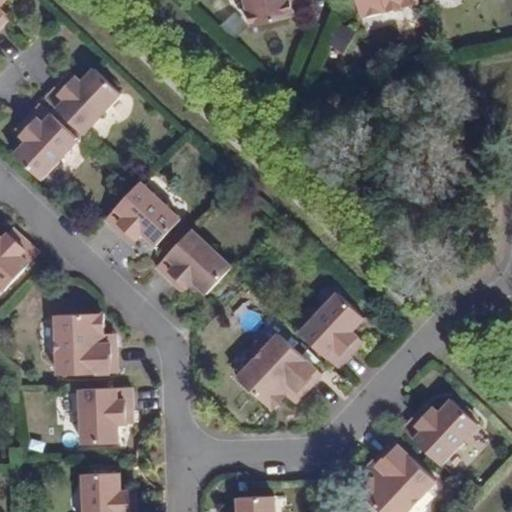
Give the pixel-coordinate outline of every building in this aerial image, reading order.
[(242,0),(248,25),(291,15),(288,0),(287,0),(242,0)] [(416,2),(415,0),(351,0),(356,17),(416,2)] [(0,23),(1,25),(8,18),(4,14),(0,17),(0,23)] [(340,25),(328,42),(342,51),(353,35),(340,25)] [(55,75),(38,93),(77,129),(112,91),(86,65),(74,78),(67,72),(60,79),(55,75)] [(67,72),(63,68),(55,75),(60,79),(67,72)] [(70,136),(32,101),(12,122),(17,126),(11,133),(16,137),(5,149),(34,175),(70,136)] [(12,122),(6,129),(11,133),(17,126),(12,122)] [(151,242),(177,215),(139,177),(134,182),(104,215),(123,234),(128,228),(136,236),(140,231),(151,242)] [(26,260),(14,250),(18,246),(10,239),(16,232),(0,218),(0,287),(1,288),(26,260)] [(203,290),(229,262),(190,225),(154,264),(172,282),(177,277),(185,284),(190,278),(203,290)] [(123,234),(130,241),(136,236),(128,228),(123,234)] [(16,232),(10,239),(18,246),(24,240),(16,232)] [(172,282),(179,289),(185,284),(177,277),(172,282)] [(334,290),(297,330),(334,364),(353,343),(349,339),(356,331),(350,326),(361,315),(334,290)] [(53,372),(109,369),(108,341),(102,341),(101,330),(96,330),(95,310),(50,313),(53,372)] [(287,395),(294,387),(299,391),(318,370),(276,331),(237,373),(269,405),(283,391),(287,395)] [(353,343),(361,336),(356,331),(349,339),(353,343)] [(124,411),(131,411),(130,384),(77,386),(80,440),(117,438),(117,422),(125,422),(124,411)] [(287,395),(291,398),(299,391),(294,387),(287,395)] [(419,402),(399,424),(437,459),(475,419),(447,393),(435,406),(430,401),(424,407),(419,402)] [(430,401),(425,396),(419,402),(424,407),(430,401)] [(398,511),(433,475),(391,437),(372,457),(376,460),(368,469),(373,474),(360,487),(387,511),(398,511)] [(372,457),(365,466),(368,469),(376,460),(372,457)] [(80,473),(80,511),(133,511),(134,497),(125,497),(125,488),(118,488),(117,473),(80,473)] [(125,488),(125,497),(134,497),(133,487),(125,488)] [(267,511),(267,495),(230,495),(230,511),(267,511)]
